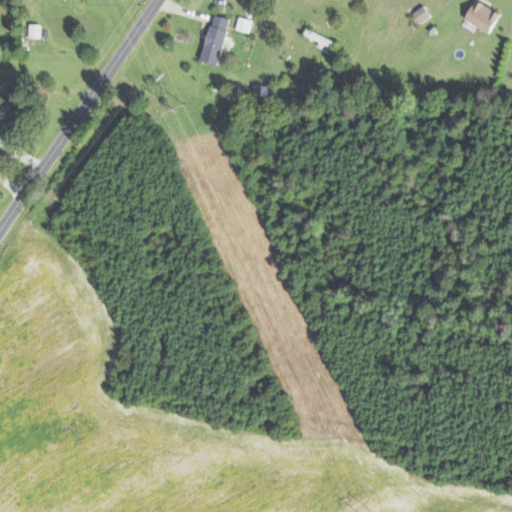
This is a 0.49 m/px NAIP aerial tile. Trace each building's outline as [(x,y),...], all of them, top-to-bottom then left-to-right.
[(477,0),(466,18),(491,33),(503,14),(481,0),(477,0)] [(433,16),(426,5),(414,12),(421,23),(433,16)] [(233,18),(215,14),(203,60),(220,65),(233,18)] [(238,29),(252,33),(255,20),(241,16),(238,29)] [(31,37),(43,38),(43,24),(31,24),(31,37)] [(0,139),(22,108),(8,97),(0,108),(0,139)]
